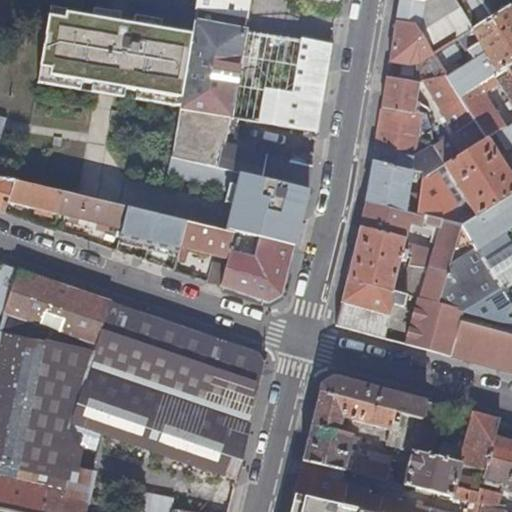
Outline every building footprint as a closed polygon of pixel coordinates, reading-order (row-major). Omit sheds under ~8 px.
[(181,101),(180,110),(228,118),(230,118),(246,31),(251,0),(198,0),(192,38),(181,101)] [(340,3),(323,0),(319,0),(317,12),(338,15),(340,3)] [(424,1),(416,0),(400,0),(397,22),(416,25),(421,25),(425,0),(424,1)] [(433,53),(472,30),(453,0),(425,0),(421,25),(416,25),(433,53)] [(453,0),(472,30),(511,6),(506,0),(453,0)] [(511,64),(511,8),(511,6),(472,30),(433,53),(431,54),(445,76),(450,85),(458,98),(511,64)] [(181,101),(192,38),(66,16),(65,22),(48,19),(40,68),(51,70),(49,79),(181,101)] [(433,78),(445,76),(431,54),(433,53),(416,25),(397,22),(390,63),(409,65),(418,64),(423,61),(433,78)] [(246,31),(230,118),(290,128),(295,97),(291,97),(300,40),(246,31)] [(295,97),(323,102),(333,46),(300,40),(291,97),(295,97)] [(484,140),(486,138),(495,133),(504,127),(483,94),(499,85),(511,104),(511,64),(458,98),(473,121),(484,140)] [(421,80),(431,96),(450,85),(445,76),(433,78),(421,80)] [(387,77),(382,108),(414,113),(420,83),(387,77)] [(454,132),(473,121),(458,98),(450,85),(431,96),(454,132)] [(290,128),(318,132),(323,102),(295,97),(290,128)] [(382,108),(375,147),(398,151),(414,153),(418,129),(429,131),(427,119),(425,115),(414,113),(382,108)] [(180,110),(172,158),(208,166),(242,174),(309,189),(312,167),(224,145),(228,118),(180,110)] [(443,164),(484,140),(473,121),(454,132),(432,145),(434,148),(443,164)] [(511,122),(504,127),(495,133),(504,148),(511,144),(511,145),(511,122)] [(417,213),(460,224),(462,224),(511,193),(511,178),(486,138),(484,140),(443,164),(422,178),(419,196),(418,207),(417,213)] [(375,147),(373,160),(395,165),(397,154),(398,151),(375,147)] [(422,178),(443,164),(434,148),(413,158),(413,157),(397,154),(395,165),(423,172),(422,178)] [(417,215),(417,213),(418,207),(406,204),(408,193),(411,176),(422,178),(423,172),(395,165),(373,160),(366,203),(417,215)] [(294,248),(309,189),(242,174),(228,233),(234,234),(258,240),(294,248)] [(0,211),(3,213),(7,202),(13,182),(0,178),(0,211)] [(19,183),(13,182),(7,202),(57,215),(62,193),(19,183)] [(62,193),(57,215),(142,235),(146,213),(62,193)] [(406,204),(418,207),(419,196),(408,193),(406,204)] [(462,311),(462,312),(511,326),(511,282),(502,288),(478,248),(503,233),(511,227),(511,193),(462,224),(460,224),(437,304),(462,311)] [(407,345),(450,356),(462,312),(462,311),(437,304),(460,224),(417,213),(417,215),(366,203),(341,304),(390,317),(393,305),(404,307),(407,294),(400,292),(401,287),(396,285),(394,291),(393,290),(410,224),(422,228),(423,224),(440,229),(431,261),(428,270),(407,345)] [(186,223),(146,213),(142,235),(139,245),(179,253),(186,223)] [(228,233),(186,223),(179,253),(177,259),(183,261),(186,250),(229,260),(232,246),(234,234),(228,233)] [(502,288),(511,282),(511,246),(503,233),(478,248),(502,288)] [(238,248),(232,246),(229,260),(227,265),(222,288),(269,304),(282,296),(294,248),(258,240),(254,258),(237,253),(238,248)] [(416,268),(428,270),(431,261),(408,258),(408,262),(410,263),(409,267),(416,268)] [(213,261),(208,283),(222,288),(227,265),(213,261)] [(0,313),(4,315),(19,271),(3,266),(0,275),(0,313)] [(409,295),(416,268),(409,267),(408,271),(408,272),(405,285),(402,284),(401,287),(400,292),(407,294),(409,295)] [(4,315),(96,348),(111,303),(19,271),(4,315)] [(70,424),(105,436),(237,481),(266,366),(258,352),(111,303),(96,348),(70,424)] [(336,326),(384,339),(390,317),(341,304),(336,326)] [(450,356),(511,373),(511,326),(462,312),(450,356)] [(0,475),(92,496),(105,436),(70,424),(96,348),(4,315),(0,327),(0,475)] [(321,386),(319,394),(395,414),(422,421),(426,403),(334,378),(321,386)] [(319,394),(294,494),(368,511),(480,511),(481,508),(482,505),(476,504),(471,503),(468,510),(465,510),(464,511),(441,511),(369,495),(370,491),(351,487),(349,491),(347,491),(349,486),(340,484),(343,472),(391,484),(392,478),(388,476),(391,460),(349,450),(352,436),(338,432),(342,419),(391,431),(395,414),(319,394)] [(446,408),(426,403),(422,421),(413,453),(432,457),(446,408)] [(499,422),(474,415),(461,464),(461,465),(485,472),(494,439),(499,422)] [(511,443),(494,439),(485,472),(483,478),(509,486),(507,491),(511,492),(511,443)] [(432,457),(413,453),(404,486),(467,502),(470,491),(455,487),(461,465),(461,464),(432,457)] [(0,510),(8,511),(88,511),(92,496),(0,475),(0,510)] [(482,505),(481,508),(495,511),(496,511),(501,494),(480,488),(476,504),(482,505)] [(371,511),(294,494),(289,511),(371,511)]
